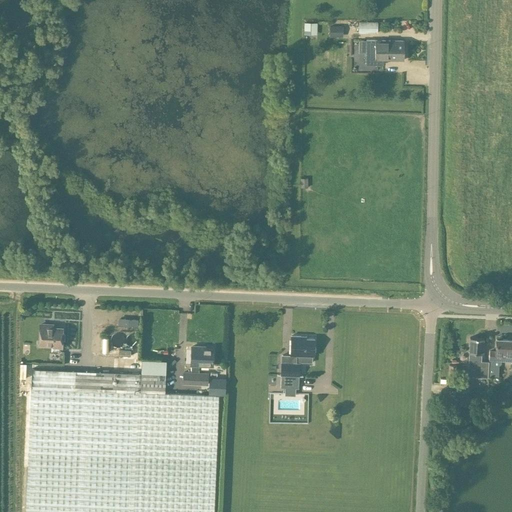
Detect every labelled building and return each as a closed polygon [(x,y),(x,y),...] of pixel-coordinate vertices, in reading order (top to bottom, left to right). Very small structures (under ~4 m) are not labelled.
[(302,33),(316,34),(316,21),(302,21),(302,33)] [(359,33),(377,33),(377,22),(359,21),(359,33)] [(328,25),(328,36),(341,36),(341,25),(328,25)] [(403,60),(403,40),(366,40),(366,66),(375,66),(376,60),(403,60)] [(117,317),(117,325),(136,325),(137,318),(117,317)] [(62,345),(63,328),(48,328),(48,325),(40,324),(39,344),(62,345)] [(291,336),(291,352),(290,362),(281,362),(281,375),(281,387),(299,388),(299,376),(300,376),(300,362),(312,362),(313,356),(314,356),(315,339),(307,339),(307,336),(291,336)] [(489,363),(489,362),(481,361),(482,353),(483,353),(484,338),(470,337),(469,361),(468,376),(488,377),(489,365),(489,363)] [(496,360),(511,360),(511,339),(496,339),(496,351),(489,351),(489,362),(489,363),(496,363),(496,360)] [(192,346),(191,365),(191,371),(183,371),(183,384),(208,385),(209,372),(199,372),(199,365),(212,366),(213,349),(200,348),(200,346),(192,346)] [(214,511),(219,395),(165,393),(166,360),(142,359),(141,373),(32,369),(28,455),(25,511),(214,511)] [(448,377),(456,377),(457,365),(449,364),(448,377)] [(225,395),(226,377),(209,377),(208,394),(225,395)] [(470,383),(455,382),(454,396),(470,397),(470,383)]
